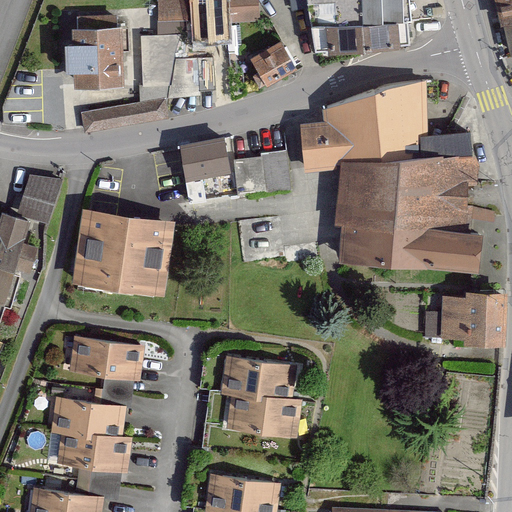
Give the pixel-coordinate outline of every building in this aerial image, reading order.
[(231,25),(229,0),(197,0),(200,43),(232,41),(231,25)] [(264,23),(262,0),(229,0),(231,25),(264,23)] [(296,0),(297,12),(314,10),(317,34),(419,24),(416,0),(296,0)] [(190,1),(161,2),(162,23),(191,22),(190,1)] [(120,19),(79,21),(80,33),(75,33),(79,94),(128,91),(125,32),(120,32),(120,19)] [(419,24),(317,34),(325,56),(420,45),(419,24)] [(287,47),(257,64),(274,92),(303,75),(287,47)] [(221,95),(217,61),(178,65),(175,87),(171,101),(221,95)] [(431,85),(386,96),(393,172),(483,163),(481,139),(438,144),(431,85)] [(175,87),(142,90),(144,104),(171,101),(175,87)] [(393,172),(386,96),(333,113),(334,129),(309,132),(314,180),(359,175),(393,172)] [(230,143),(185,151),(194,202),(214,199),(213,193),(206,194),(205,188),(197,190),(196,183),(236,176),(230,143)] [(291,159),(238,164),(242,196),(295,190),(291,159)] [(393,172),(359,175),(350,254),(344,253),(343,267),(359,268),(360,262),(487,272),(489,242),(474,242),(483,163),(393,172)] [(66,185),(35,175),(28,195),(59,205),(66,185)] [(172,220),(97,210),(87,285),(162,295),(172,220)] [(35,223),(5,213),(0,229),(0,322),(4,323),(21,270),(33,274),(41,248),(28,244),(35,223)] [(434,339),(503,341),(504,304),(453,302),(453,316),(434,316),(434,339)] [(140,347),(83,340),(79,370),(136,378),(140,347)] [(291,367),(238,358),(232,391),(242,393),(286,400),(291,367)] [(286,400),(242,393),(236,427),(292,436),(297,402),(286,400)] [(120,406),(61,400),(58,431),(67,432),(117,437),(120,406)] [(117,437),(67,432),(64,465),(124,470),(127,438),(117,437)] [(271,511),(275,484),(221,478),(217,511),(225,511),(226,511),(271,511)] [(97,511),(99,498),(39,491),(36,511),(97,511)]
